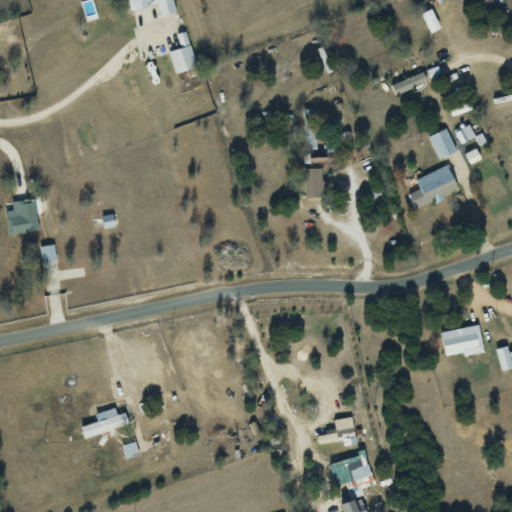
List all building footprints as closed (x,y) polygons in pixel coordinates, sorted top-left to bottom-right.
[(128,0),(130,9),(157,4),(159,15),(175,12),(172,0),(128,0)] [(180,90),(201,84),(187,31),(177,34),(180,47),(169,50),(180,90)] [(431,79),(441,75),(437,65),(427,70),(431,79)] [(392,82),(395,93),(427,84),(424,73),(392,82)] [(305,149),(314,149),(313,109),(304,109),(305,149)] [(455,132),(461,144),(475,136),(469,124),(455,132)] [(456,152),(447,128),(429,135),(437,158),(456,152)] [(459,190),(448,164),(415,178),(420,188),(407,194),(414,208),(435,199),(435,200),(459,190)] [(305,197),(322,197),(322,167),(304,168),(305,197)] [(34,198),(11,201),(12,209),(5,210),(8,234),(38,230),(34,198)] [(39,246),(41,262),(56,260),(54,244),(39,246)] [(441,331),(444,355),(464,352),(464,355),(483,353),(479,325),(441,331)] [(501,371),(511,367),(511,363),(506,346),(495,349),(501,371)] [(129,423),(125,412),(117,414),(114,407),(95,413),(97,421),(81,426),(84,438),(129,423)] [(121,445),(125,458),(138,455),(135,441),(121,445)] [(345,483),(350,499),(363,495),(361,488),(373,485),(364,452),(328,463),(335,486),(345,483)] [(364,511),(359,498),(340,505),(342,511),(364,511)]
